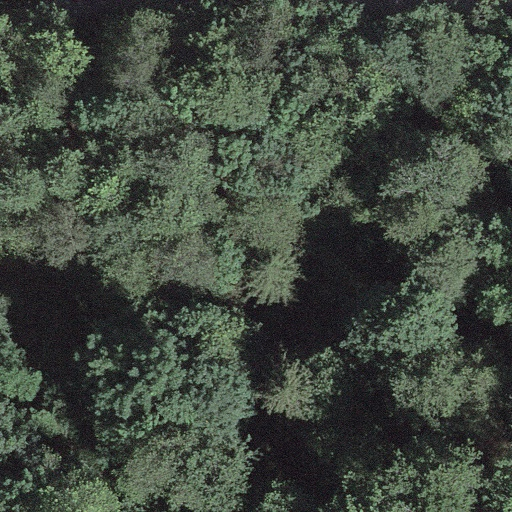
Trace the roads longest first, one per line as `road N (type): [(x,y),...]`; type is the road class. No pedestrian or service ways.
road 1 (track): [(143,0),(0,46)]
road 2 (track): [(511,5),(390,0)]
